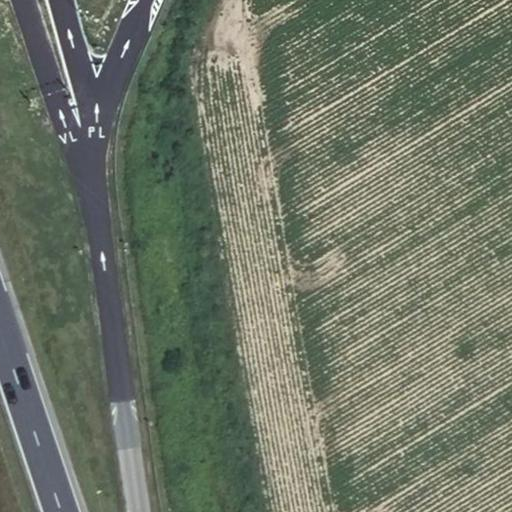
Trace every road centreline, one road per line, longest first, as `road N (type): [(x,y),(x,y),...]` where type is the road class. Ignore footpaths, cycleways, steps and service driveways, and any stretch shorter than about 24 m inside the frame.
road 1 (motorway): [(139,511),(87,166)]
road 2 (motorway): [(62,511),(0,325)]
